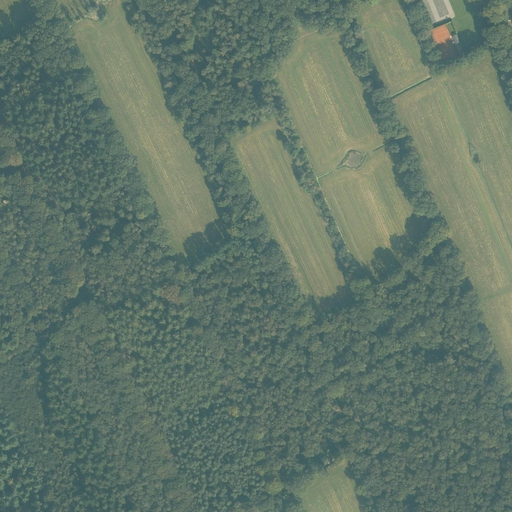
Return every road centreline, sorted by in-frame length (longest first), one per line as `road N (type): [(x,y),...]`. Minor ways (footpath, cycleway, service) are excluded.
road 1 (track): [(0,148),(185,511)]
road 2 (unknown): [(89,511),(79,471),(50,419),(39,336)]
